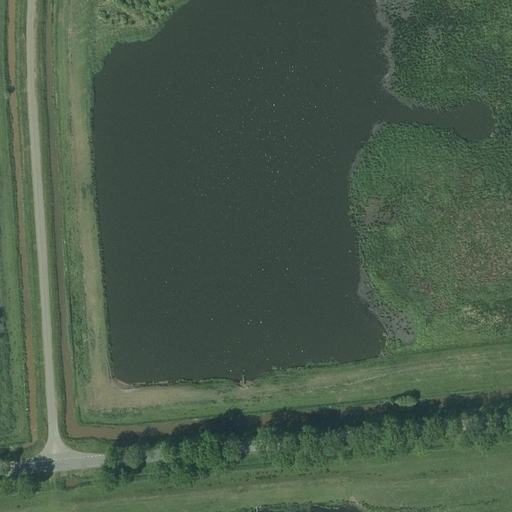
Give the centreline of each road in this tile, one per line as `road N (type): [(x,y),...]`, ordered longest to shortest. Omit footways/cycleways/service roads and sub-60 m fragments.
road 1 (unclassified): [(55,466),(31,0)]
road 2 (tertiary): [(511,419),(55,466)]
